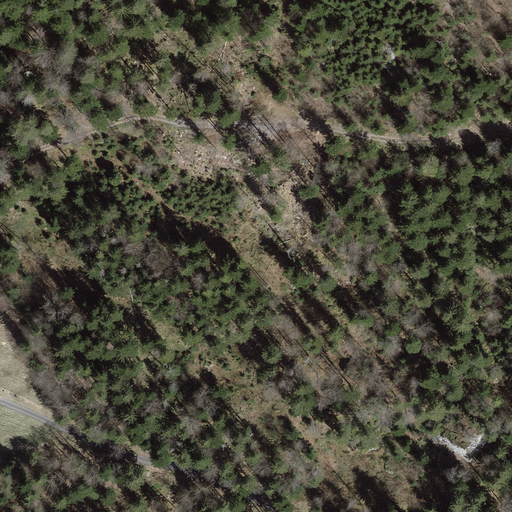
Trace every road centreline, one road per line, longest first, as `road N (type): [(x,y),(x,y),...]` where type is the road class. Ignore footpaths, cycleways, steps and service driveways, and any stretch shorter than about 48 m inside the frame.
road 1 (track): [(0,190),(21,170),(144,125),(511,137)]
road 2 (unclassified): [(0,403),(206,474),(281,511)]
